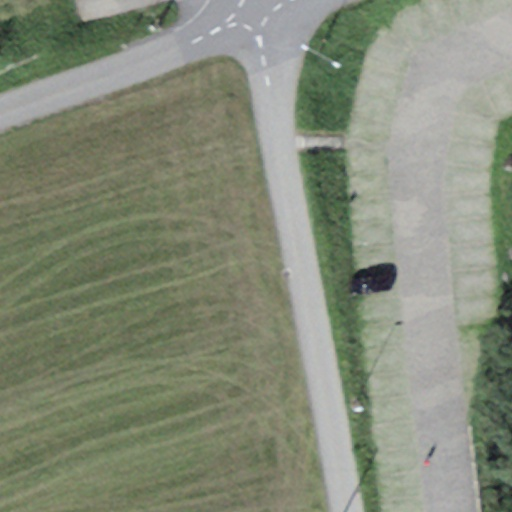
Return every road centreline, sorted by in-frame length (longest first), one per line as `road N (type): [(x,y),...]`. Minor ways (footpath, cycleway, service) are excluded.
road 1 (unclassified): [(251,10),(343,511)]
road 2 (unclassified): [(251,10),(0,99)]
